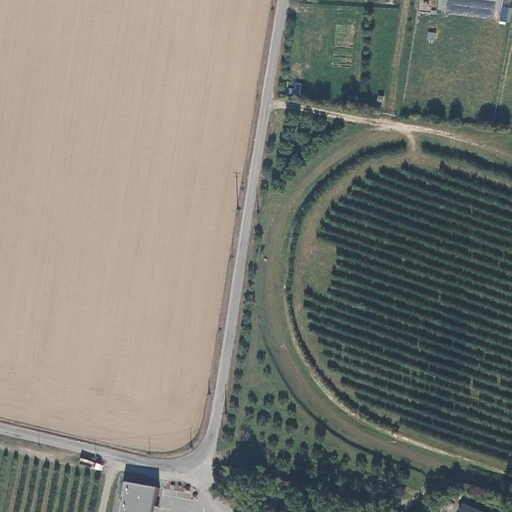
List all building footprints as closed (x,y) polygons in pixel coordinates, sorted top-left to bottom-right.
[(474,1),(465,0),(448,0),(447,11),(472,14),(474,1)] [(493,13),(494,2),(479,1),(478,12),(493,13)] [(500,21),(510,22),(511,7),(501,6),(500,21)] [(435,41),(436,33),(428,32),(426,40),(435,41)] [(122,511),(155,511),(160,488),(128,481),(122,511)]
